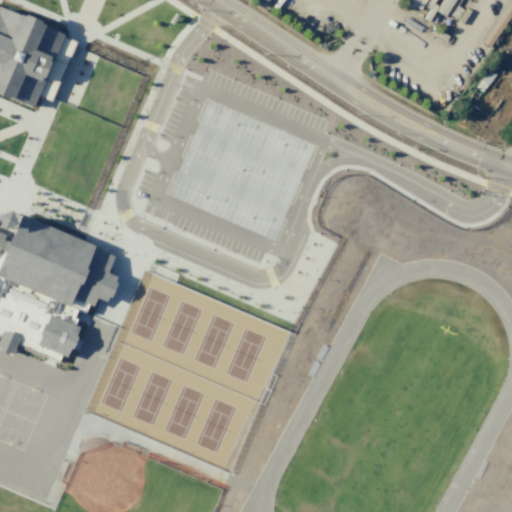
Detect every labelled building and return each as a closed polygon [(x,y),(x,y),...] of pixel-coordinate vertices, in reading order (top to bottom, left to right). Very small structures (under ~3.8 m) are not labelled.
[(63,35),(0,8),(0,95),(32,109),(63,35)] [(480,42),(487,47),(504,20),(499,17),(491,29),(494,31),(488,39),(484,36),(480,42)] [(0,211),(0,228),(11,225),(6,210),(0,211)] [(18,215),(8,237),(0,256),(0,278),(85,315),(110,255),(18,215)] [(0,233),(8,237),(0,256),(0,278),(85,315),(79,329),(47,315),(35,344),(59,355),(57,362),(15,343),(18,337),(0,329),(0,233)] [(47,315),(79,329),(66,358),(59,355),(35,344),(47,315)] [(0,349),(10,354),(15,343),(18,337),(0,329),(0,349)]
